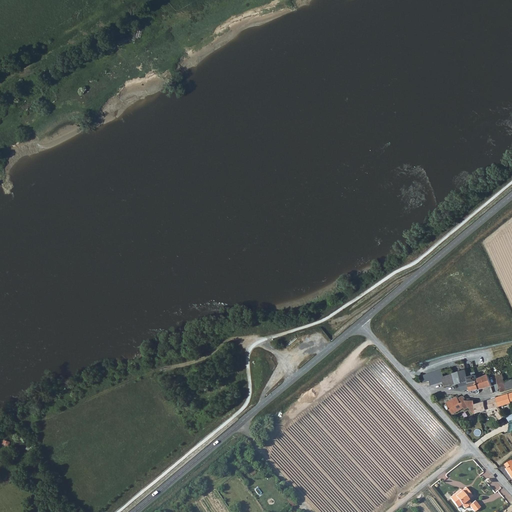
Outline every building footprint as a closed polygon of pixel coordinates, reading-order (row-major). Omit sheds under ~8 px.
[(466,369),(436,379),(430,381),(431,386),(444,382),(445,387),(461,383),(463,391),(471,390),(468,377),(466,369)] [(478,379),(477,374),(468,377),(471,390),(472,393),(480,390),(480,389),(478,379)] [(480,390),(493,386),(489,375),(478,379),(480,389),(480,390)] [(501,391),(508,390),(506,381),(504,376),(497,378),(501,391)] [(497,398),(500,407),(511,403),(511,402),(509,394),(497,398)] [(471,408),(467,401),(464,396),(460,399),(458,397),(447,403),(448,405),(450,409),(454,414),(465,408),(466,410),(471,408)] [(489,401),(481,403),(476,405),(479,413),(496,408),(499,407),(500,407),(497,398),(489,401)] [(479,413),(476,405),(475,401),(467,401),(471,408),(475,415),(479,413)] [(506,417),(502,411),(499,413),(497,415),(501,420),(506,417)] [(254,466),(242,475),(247,481),(259,472),(254,466)] [(465,509),(469,506),(466,502),(468,500),(472,496),(465,488),(461,491),(451,499),(458,507),(461,505),(465,509)] [(451,499),(461,491),(460,490),(450,497),(451,499)] [(470,507),(474,511),(479,507),(475,501),(471,504),(472,505),(470,507)]
